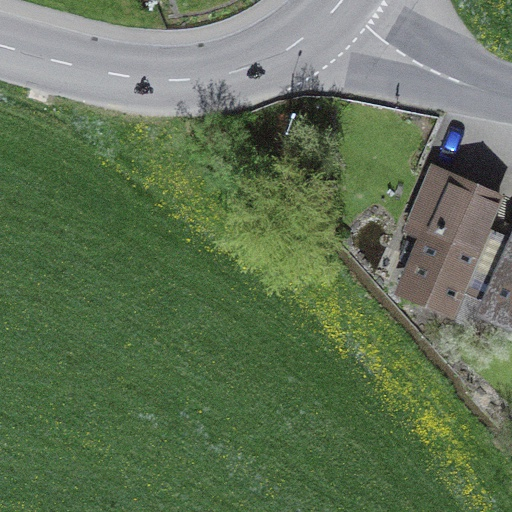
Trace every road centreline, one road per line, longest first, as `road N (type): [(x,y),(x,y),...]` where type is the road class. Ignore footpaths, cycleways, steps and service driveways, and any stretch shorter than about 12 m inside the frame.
road 1 (tertiary): [(0,34),(122,67),(237,75),(338,25)]
road 2 (unclassified): [(338,25),(413,73),(511,93)]
